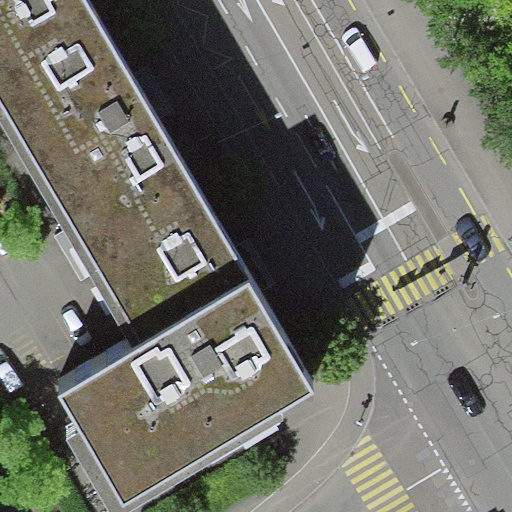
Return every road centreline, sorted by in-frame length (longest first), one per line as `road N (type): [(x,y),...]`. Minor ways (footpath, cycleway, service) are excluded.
road 1 (primary): [(275,0),(511,400)]
road 2 (residential): [(374,511),(511,435)]
